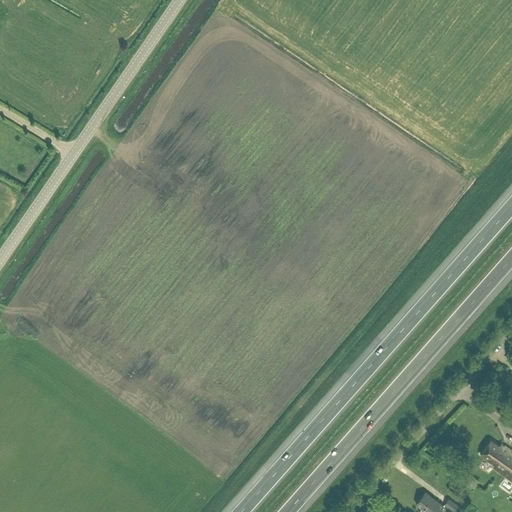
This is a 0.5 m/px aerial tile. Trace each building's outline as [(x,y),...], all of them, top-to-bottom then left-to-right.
[(292,438),(299,444),(321,420),(314,414),(292,438)] [(500,445),(490,439),(480,454),(496,464),(494,466),(511,479),(511,450),(501,443),(500,445)] [(478,480),(462,468),(457,475),(473,487),(478,480)] [(422,508),(420,511),(438,511),(443,505),(425,492),(416,504),(422,508)] [(449,498),(445,504),(455,511),(457,511),(461,507),(449,498)]
